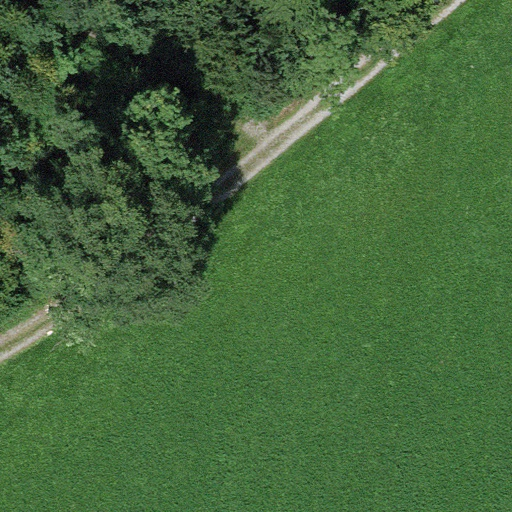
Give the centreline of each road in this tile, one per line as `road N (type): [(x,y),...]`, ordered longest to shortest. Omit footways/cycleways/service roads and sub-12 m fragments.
road 1 (track): [(436,0),(96,277),(0,333)]
road 2 (track): [(293,117),(83,0)]
